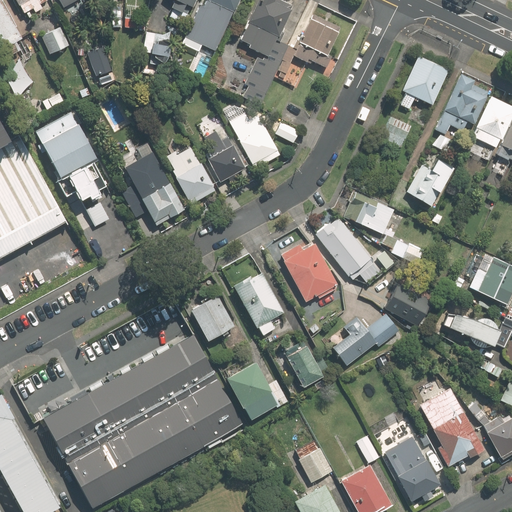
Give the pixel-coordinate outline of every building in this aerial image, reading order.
[(3,0),(0,0),(0,57),(19,48),(15,40),(22,37),(3,0)] [(40,3),(45,0),(16,0),(23,12),(33,7),(35,10),(42,6),(40,3)] [(186,3),(193,6),(195,0),(173,0),(171,7),(182,12),(186,3)] [(232,11),(234,11),(239,0),(205,0),(203,5),(200,4),(186,35),(215,49),(232,11)] [(257,0),(241,38),(250,42),(248,45),(271,55),(277,40),(294,4),(285,0),(257,0)] [(122,5),(113,4),(112,21),(121,21),(122,5)] [(141,19),(125,17),(124,26),(140,28),(141,19)] [(289,45),(278,70),(284,73),(293,55),(307,61),(308,58),(326,67),(332,55),(328,53),(339,31),(310,18),(300,40),(296,39),(292,47),(289,45)] [(49,54),(69,45),(61,27),(41,36),(49,54)] [(151,51),(149,62),(160,64),(164,61),(166,58),(169,49),(169,41),(168,37),(165,34),(147,31),(144,50),(151,51)] [(287,44),(277,40),(271,55),(268,62),(257,57),(245,84),(248,85),(243,97),(260,104),(287,44)] [(87,52),(97,75),(112,69),(103,46),(87,52)] [(414,96),(431,103),(447,69),(417,55),(401,90),(406,92),(400,104),(409,107),(414,96)] [(34,82),(19,58),(1,70),(16,94),(34,82)] [(467,120),(474,123),(488,94),(472,87),(475,79),(460,72),(434,128),(445,133),(449,124),(462,130),(467,120)] [(92,95),(87,86),(76,92),(80,101),(92,95)] [(66,102),(59,91),(46,99),(52,110),(66,102)] [(511,110),(511,105),(490,95),(471,137),(495,148),(511,110)] [(71,110),(35,131),(61,177),(56,180),(65,195),(75,189),(80,199),(89,194),(92,199),(102,194),(99,189),(107,184),(93,159),(97,157),(71,110)] [(228,121),(252,163),(277,149),(257,114),(248,119),(245,112),(228,121)] [(411,125),(391,116),(383,134),(403,143),(411,125)] [(511,120),(497,154),(511,160),(511,120)] [(281,122),(275,133),(293,142),(299,131),(281,122)] [(220,181),(246,166),(233,144),(231,145),(222,128),(205,138),(211,150),(206,153),(208,158),(207,158),(220,181)] [(0,257),(66,221),(21,139),(0,150),(0,257)] [(188,199),(214,185),(201,162),(199,163),(190,146),(177,153),(175,150),(165,156),(176,175),(175,176),(188,199)] [(124,166),(154,220),(168,213),(170,216),(184,208),(153,151),(124,166)] [(421,165),(406,191),(431,205),(446,178),(421,165)] [(486,197),(495,201),(500,191),(491,187),(486,197)] [(355,190),(343,215),(383,234),(395,209),(355,190)] [(100,201),(86,208),(96,226),(109,218),(100,201)] [(444,216),(433,210),(428,218),(439,224),(444,216)] [(329,222),(315,233),(348,276),(371,258),(341,219),(332,226),(329,222)] [(390,251),(417,264),(423,251),(386,234),(382,243),(392,247),(390,251)] [(280,254),(304,301),(337,285),(315,243),(303,250),(300,244),(280,254)] [(383,250),(376,256),(386,269),(393,263),(383,250)] [(469,286),(507,303),(511,293),(511,264),(493,255),(491,258),(484,254),(469,286)] [(250,275),(233,284),(260,333),(274,326),(271,320),(283,313),(261,272),(251,277),(250,275)] [(466,277),(458,273),(451,285),(460,290),(466,277)] [(397,283),(384,308),(417,325),(430,301),(397,283)] [(207,340),(234,325),(217,294),(190,308),(207,340)] [(494,342),(507,348),(511,338),(511,323),(502,319),(498,328),(494,321),(489,318),(481,317),(476,318),(454,308),(448,321),(471,332),(471,339),(477,345),(487,345),(494,342)] [(386,313),(365,329),(375,342),(378,345),(399,329),(386,313)] [(332,346),(346,364),(375,342),(365,329),(356,317),(344,326),(349,333),(332,346)] [(44,415),(92,503),(239,423),(191,336),(44,415)] [(303,339),(284,350),(304,386),(323,375),(313,356),(303,339)] [(320,353),(313,356),(323,375),(330,372),(320,353)] [(478,365),(501,376),(505,368),(482,357),(478,365)] [(275,379),(267,384),(254,360),(226,375),(249,418),(274,404),(276,408),(288,402),(275,379)] [(511,380),(510,380),(501,399),(511,403),(511,380)] [(449,468),(484,448),(450,386),(419,403),(441,443),(437,446),(449,468)] [(0,470),(22,511),(45,511),(61,504),(1,392),(0,392),(0,470)] [(483,426),(499,455),(511,448),(511,415),(510,411),(493,420),(474,401),(469,406),(483,426)] [(368,463),(379,456),(367,435),(356,441),(368,463)] [(411,499),(440,484),(414,435),(384,451),(411,499)] [(294,452),(311,483),(332,471),(315,440),(294,452)] [(370,463),(341,479),(358,511),(371,511),(374,511),(376,511),(392,504),(370,463)] [(293,500),(299,511),(340,511),(324,483),(293,500)]
